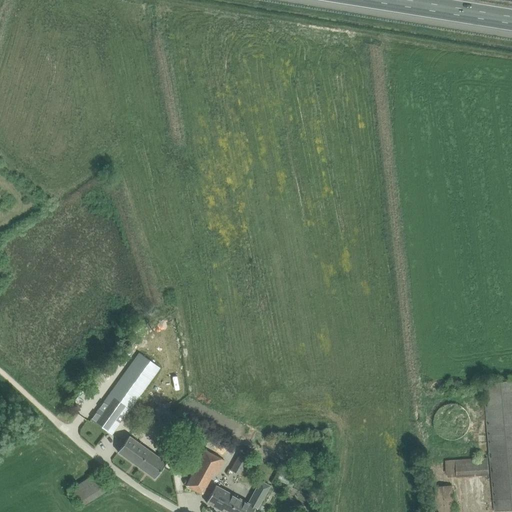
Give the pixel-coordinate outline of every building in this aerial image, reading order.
[(160,367),(139,352),(97,411),(93,416),(91,419),(112,434),(126,414),(160,367)] [(511,508),(511,379),(489,381),(490,394),(485,394),(490,456),(446,459),(448,477),(493,474),(495,509),(511,508)] [(153,425),(149,431),(160,437),(163,431),(153,425)] [(157,456),(129,435),(124,443),(118,451),(155,478),(173,453),(164,446),(157,456)] [(205,449),(186,485),(196,491),(202,494),(214,472),(217,474),(224,460),(205,449)] [(235,462),(245,468),(249,460),(239,454),(235,462)] [(99,473),(73,485),(82,504),(108,492),(99,473)] [(209,497),(206,502),(222,511),(224,511),(252,511),(255,507),(257,508),(270,485),(260,480),(248,503),(232,494),(215,485),(209,497)]
